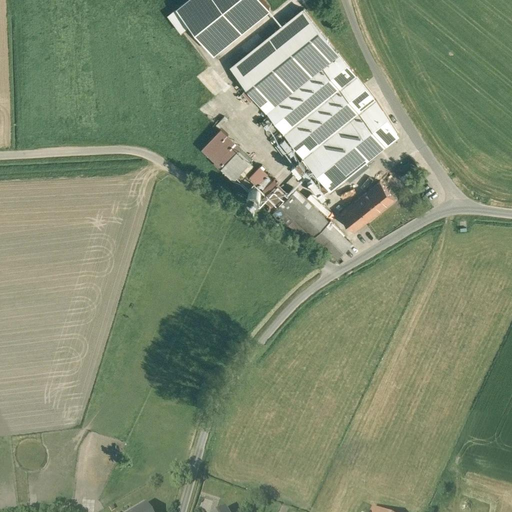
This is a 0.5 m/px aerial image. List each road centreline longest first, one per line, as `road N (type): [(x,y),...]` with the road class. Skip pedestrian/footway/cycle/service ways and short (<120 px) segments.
road 1 (unclassified): [(0,159),(108,151),(151,159),(337,274)]
road 2 (unclassified): [(337,274),(298,303),(233,377),(205,432),(182,511)]
road 3 (unclassified): [(458,209),(364,50),(345,0)]
road 4 (unclassified): [(337,274),(458,209)]
